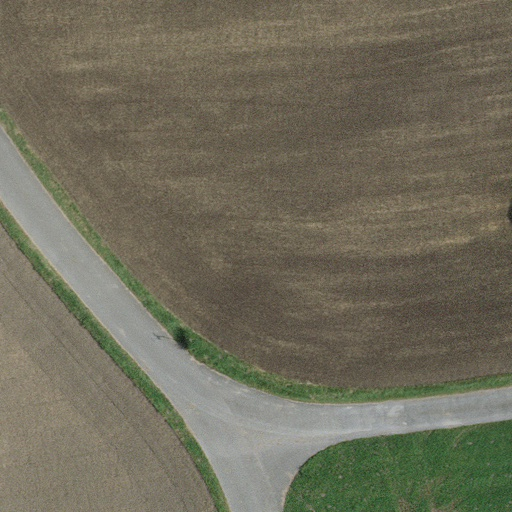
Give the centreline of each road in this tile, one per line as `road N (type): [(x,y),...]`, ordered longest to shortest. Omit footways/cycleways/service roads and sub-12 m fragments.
road 1 (unclassified): [(0,160),(242,452),(254,511)]
road 2 (track): [(242,452),(511,407)]
